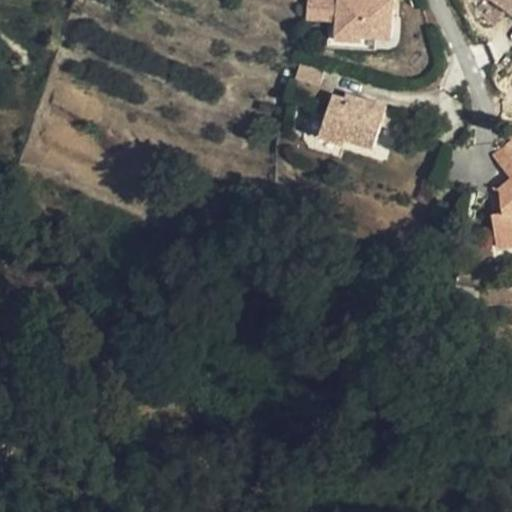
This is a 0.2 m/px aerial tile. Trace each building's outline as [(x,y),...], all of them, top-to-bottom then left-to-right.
[(339,0),(340,29),(340,38),(366,37),(366,33),(379,33),(392,32),(391,0),(339,0)] [(490,0),(504,9),(510,0),(490,0)] [(340,38),(340,29),(331,28),(331,47),(380,45),(379,33),(366,33),(366,37),(340,38)] [(377,155),(388,114),(357,106),(355,111),(345,108),(330,104),(320,144),(351,153),(352,148),(377,155)] [(511,137),(492,155),(511,178),(511,137)] [(511,178),(500,189),(505,212),(493,215),(498,248),(511,245),(511,178)]
